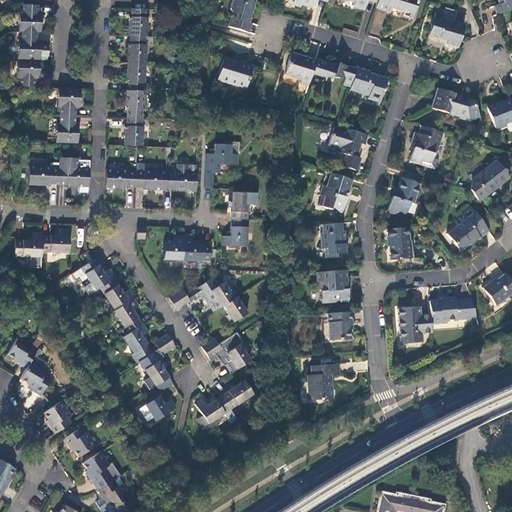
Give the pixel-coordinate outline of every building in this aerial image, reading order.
[(231,20),(229,27),(244,31),(247,23),(250,24),(256,0),(232,0),(230,9),(232,14),(236,15),(235,19),(232,18),(231,20)] [(328,3),(329,0),(288,0),(287,5),(301,9),(302,5),(315,9),(318,0),(328,3)] [(378,0),(347,0),(355,2),(354,7),(365,10),(368,0),(378,3),(378,0)] [(378,0),(378,3),(377,8),(389,12),(390,9),(391,7),(414,14),(417,0),(378,0)] [(495,6),(499,15),(511,9),(511,0),(499,0),(501,4),(495,6)] [(19,12),(18,32),(21,32),(38,32),(41,33),(42,13),(39,13),(39,5),(22,4),(22,13),(19,12)] [(412,20),(414,14),(391,7),(390,9),(404,13),(403,17),(412,20)] [(146,37),(147,37),(148,17),(146,17),(147,10),(130,9),(130,16),(128,16),(127,36),(129,36),(146,37)] [(446,43),(458,47),(464,25),(443,18),(445,14),(436,12),(434,20),(432,19),(430,25),(432,25),(429,36),(447,41),(446,43)] [(18,39),(17,59),(40,60),(48,60),(49,49),(40,48),(40,41),(38,41),(38,32),(21,32),(21,40),(18,39)] [(126,63),(146,64),(147,44),(146,44),(146,37),(129,36),(129,43),(127,43),(126,63)] [(301,84),(309,86),(313,74),(317,61),(293,54),(287,75),(302,81),(301,84)] [(219,78),(247,88),(253,67),(225,58),(219,78)] [(40,60),(17,59),(16,78),(19,78),(19,87),(35,87),(36,79),(39,79),(40,60)] [(336,67),(317,61),(313,74),(323,78),(346,78),(343,85),(351,87),(357,69),(337,64),(336,67)] [(145,84),(146,64),(126,63),(125,82),(127,82),(127,91),(144,91),(144,83),(145,84)] [(366,70),(357,68),(357,69),(351,87),(370,93),(369,97),(381,100),(387,78),(366,72),(366,70)] [(59,107),(59,115),(76,116),(76,108),(79,108),(79,89),(57,88),(56,107),(59,107)] [(479,115),(473,100),(464,103),(462,99),(461,96),(458,95),(438,89),(432,108),(463,118),(468,115),(470,119),(479,115)] [(126,118),(143,119),(143,110),(144,110),(145,92),(144,91),(127,91),(125,91),(125,110),(126,110),(126,118)] [(496,127),(497,130),(507,125),(506,123),(511,120),(511,103),(510,99),(487,109),(495,128),(496,127)] [(76,116),(59,115),(59,124),(56,123),(55,142),(78,143),(79,124),(76,124),(76,116)] [(142,126),(143,119),(126,118),(126,125),(124,125),(123,145),(143,146),(144,126),(142,126)] [(368,135),(335,125),(329,145),(339,149),(338,152),(357,158),(360,149),(357,148),(359,143),(365,144),(368,135)] [(445,133),(423,126),(420,134),(416,133),(414,142),(419,144),(418,148),(416,148),(411,161),(435,169),(437,160),(434,160),(436,154),(439,155),(445,133)] [(231,153),(238,154),(239,143),(231,143),(231,144),(231,153)] [(214,144),(213,153),(206,152),(205,171),(213,172),(220,172),(220,164),(238,165),(238,154),(231,153),(231,144),(214,144)] [(58,171),(57,185),(65,185),(65,187),(78,188),(88,188),(89,161),(58,160),(58,166),(58,171)] [(479,201),(487,195),(510,178),(496,161),(474,178),(471,191),(479,201)] [(196,165),(176,164),(176,171),(174,171),(174,172),(166,172),(165,189),(173,190),(173,191),(195,192),(196,165)] [(57,185),(58,171),(50,171),(50,167),(28,166),(27,185),(49,186),(49,184),(57,185)] [(127,169),(105,169),(104,188),(113,189),(127,189),(127,187),(134,188),(135,171),(127,171),(127,169)] [(135,171),(134,188),(143,188),(143,190),(165,190),(165,189),(166,172),(166,171),(143,170),(143,171),(135,171)] [(204,187),(212,188),(213,172),(205,171),(204,187)] [(424,176),(407,171),(405,179),(403,178),(399,188),(398,194),(397,197),(393,196),(388,212),(405,217),(406,212),(408,213),(412,202),(415,203),(424,176)] [(353,180),(327,172),(320,195),(323,196),(320,206),(336,210),(336,213),(343,212),(347,197),(344,196),(345,192),(349,193),(353,180)] [(255,192),(231,192),(231,212),(231,219),(247,220),(247,204),(255,204),(255,192)] [(448,234),(461,251),(475,241),(475,242),(490,230),(471,206),(462,212),(464,222),(448,234)] [(246,247),(247,220),(231,219),(231,226),(230,226),(230,236),(222,236),(222,246),(246,247)] [(342,223),(320,225),(322,248),(326,248),(327,258),(337,257),(337,253),(348,253),(346,231),(343,231),(342,223)] [(58,233),(58,225),(50,225),(50,233),(58,233)] [(144,239),(144,228),(136,227),(136,239),(144,239)] [(409,228),(387,229),(388,240),(389,240),(391,260),(413,258),(411,240),(410,240),(409,228)] [(42,236),(41,252),(69,253),(70,230),(59,229),(59,237),(42,236)] [(41,268),(41,252),(42,236),(42,234),(33,233),(32,241),(15,241),(15,257),(31,257),(30,268),(41,268)] [(182,261),(183,237),(173,237),(173,244),(163,243),(162,260),(182,261)] [(193,238),(183,237),(182,261),(209,262),(210,246),(193,245),(193,238)] [(104,274),(93,260),(70,275),(75,282),(78,280),(89,295),(100,288),(113,279),(115,278),(110,270),(104,274)] [(347,270),(316,273),(318,299),(323,299),(323,305),(350,303),(349,296),(351,296),(350,292),(349,292),(348,288),(342,289),(342,286),(348,285),(347,270)] [(511,293),(511,282),(505,273),(494,282),(493,280),(483,288),(497,305),(511,293)] [(212,313),(222,307),(234,299),(227,289),(223,283),(219,286),(213,277),(185,295),(190,302),(200,295),(202,297),(204,295),(207,302),(206,303),(212,313)] [(133,298),(134,298),(128,289),(122,292),(113,279),(100,288),(115,310),(133,298)] [(236,297),(240,294),(234,285),(227,289),(234,299),(236,297)] [(181,289),(168,297),(172,304),(185,295),(181,289)] [(185,295),(172,304),(177,311),(190,302),(185,295)] [(234,299),(222,307),(233,323),(247,314),(236,297),(234,299)] [(477,316),(471,298),(456,299),(455,297),(439,299),(439,300),(430,301),(431,314),(431,322),(447,320),(447,319),(477,316)] [(115,310),(113,311),(129,333),(142,325),(132,310),(138,306),(133,298),(115,310)] [(432,331),(431,322),(431,314),(421,315),(420,306),(398,308),(401,343),(423,341),(422,332),(432,331)] [(352,312),(328,314),(331,340),(352,339),(351,322),(352,322),(352,312)] [(129,333),(123,337),(134,353),(131,354),(137,363),(152,353),(142,336),(148,332),(143,324),(142,325),(129,333)] [(250,361),(239,345),(243,342),(236,333),(218,345),(222,351),(210,360),(211,362),(217,358),(221,363),(225,367),(231,371),(232,372),(236,370),(250,361)] [(153,343),(158,349),(171,340),(166,334),(153,343)] [(26,368),(36,351),(30,348),(31,345),(18,337),(7,354),(14,358),(13,360),(26,368)] [(42,341),(37,337),(32,345),(31,345),(30,348),(36,351),(37,349),(42,341)] [(205,353),(218,345),(214,338),(201,346),(205,353)] [(162,356),(175,347),(171,340),(158,349),(162,356)] [(222,351),(218,345),(205,353),(210,360),(222,351)] [(44,353),(37,349),(36,351),(26,368),(19,379),(29,384),(28,386),(41,394),(50,378),(45,374),(47,371),(46,370),(34,363),(38,356),(40,354),(43,356),(44,353)] [(50,363),(38,356),(34,363),(46,370),(50,363)] [(144,370),(156,386),(169,378),(158,361),(144,370)] [(309,375),(311,400),(333,398),(332,374),(340,373),(339,363),(312,366),(312,375),(309,375)] [(169,378),(156,386),(160,393),(173,384),(169,378)] [(222,396),(231,409),(253,395),(244,381),(222,396)] [(202,429),(231,409),(222,396),(207,406),(202,399),(194,404),(202,417),(197,421),(202,429)] [(153,417),(156,421),(176,408),(170,400),(163,404),(158,397),(145,405),(153,417)] [(55,433),(70,423),(66,418),(70,415),(61,402),(44,413),(48,419),(46,420),(55,433)] [(153,417),(145,405),(139,409),(147,422),(153,417)] [(83,435),(78,428),(63,438),(73,452),(75,451),(79,457),(96,445),(87,433),(83,435)] [(165,449),(161,458),(174,463),(178,454),(165,449)] [(109,465),(99,452),(83,463),(87,469),(85,470),(94,484),(109,475),(105,468),(109,466),(109,465)] [(9,477),(15,468),(0,459),(0,496),(11,478),(9,477)] [(112,463),(109,465),(109,466),(105,468),(109,475),(94,484),(98,490),(114,480),(120,476),(112,463)] [(109,502),(116,511),(123,511),(135,504),(121,484),(118,486),(114,480),(98,490),(107,504),(109,502)] [(382,495),(378,511),(440,511),(442,506),(427,503),(427,501),(397,495),(397,497),(382,495)]
